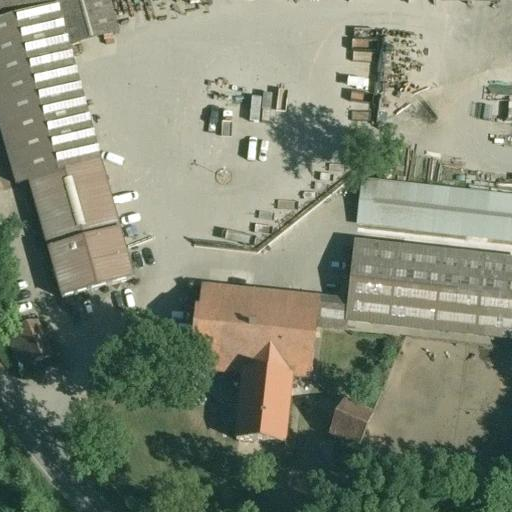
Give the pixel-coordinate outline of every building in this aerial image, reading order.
[(0,0),(0,24),(56,9),(67,47),(116,33),(106,0),(0,0)] [(67,47),(56,9),(0,24),(0,119),(19,186),(30,183),(30,182),(100,163),(67,47)] [(289,43),(288,51),(317,55),(318,47),(289,43)] [(318,71),(314,133),(354,135),(358,76),(330,74),(331,62),(316,61),(316,71),(318,71)] [(225,140),(237,140),(238,117),(246,117),(247,63),(237,63),(237,82),(226,81),(225,140)] [(265,67),(261,122),(301,125),(306,70),(265,67)] [(212,141),(209,165),(234,168),(237,144),(212,141)] [(100,163),(30,182),(30,183),(63,300),(133,280),(100,163)] [(461,194),(364,183),(359,225),(456,235),(461,194)] [(511,265),(356,248),(349,304),(347,320),(350,320),(511,338),(511,265)] [(320,301),(203,289),(195,370),(244,374),(292,379),(311,381),(317,326),(320,301)] [(349,304),(320,301),(317,326),(347,330),(348,321),(349,322),(350,320),(347,320),(349,304)] [(35,322),(6,334),(22,370),(50,358),(35,322)] [(292,379),(244,374),(237,441),(285,446),(292,379)] [(372,413),(345,403),(331,436),(358,448),(366,429),(372,413)]
